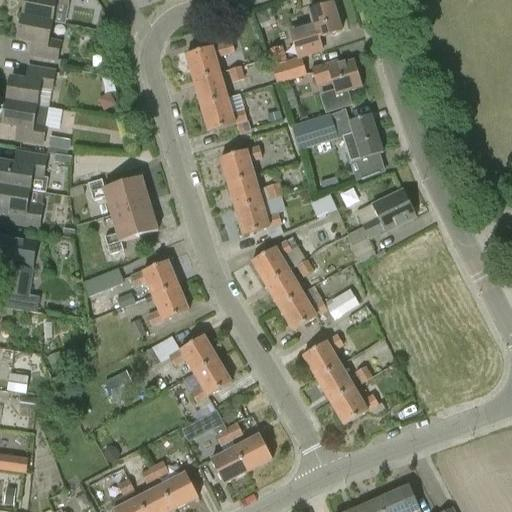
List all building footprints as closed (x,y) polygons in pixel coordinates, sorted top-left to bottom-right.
[(25,0),(22,18),(51,24),(55,4),(68,6),(68,0),(25,0)] [(317,40),(342,32),(333,4),(308,12),(312,26),(303,29),(306,41),(294,44),(298,58),(321,51),(317,40)] [(102,12),(101,12),(97,30),(112,32),(113,27),(102,12)] [(266,13),(256,17),(260,27),(270,23),(266,13)] [(48,41),(51,24),(22,18),(17,39),(33,42),(30,55),(56,60),(60,44),(48,41)] [(185,57),(193,83),(219,75),(214,59),(234,53),(231,43),(227,28),(205,34),(209,49),(185,57)] [(181,37),(168,40),(171,56),(184,53),(181,37)] [(106,41),(93,39),(92,49),(105,52),(106,41)] [(305,77),(300,61),(272,70),(276,86),(305,77)] [(316,86),(331,82),(335,96),(325,99),(329,112),(325,113),(325,114),(351,106),(347,93),(362,88),(354,61),(339,66),(338,61),(326,65),(327,69),(313,74),(316,86)] [(10,79),(6,103),(36,108),(39,88),(50,90),(53,73),(28,69),(26,81),(10,79)] [(243,82),(239,69),(228,73),(232,85),(243,82)] [(201,109),(227,101),(219,75),(193,83),(201,109)] [(110,94),(102,98),(100,105),(104,113),(116,106),(110,94)] [(232,116),(227,101),(201,109),(209,134),(247,123),(244,112),(232,116)] [(48,110),(36,108),(6,103),(2,125),(18,128),(16,141),(42,145),(48,110)] [(278,114),(268,117),(271,126),(280,123),(278,114)] [(383,154),(371,116),(330,129),(334,140),(342,138),(357,183),(386,173),(380,155),(383,154)] [(247,123),(236,126),(239,137),(250,133),(247,123)] [(65,142),(50,140),(47,155),(62,157),(65,142)] [(250,164),(262,160),(259,149),(220,160),(227,185),(254,177),(250,164)] [(0,186),(30,192),(32,179),(42,181),(46,158),(23,154),(21,166),(0,162),(0,186)] [(71,159),(55,156),(54,164),(70,166),(71,159)] [(254,177),(227,185),(235,212),(262,204),(254,177)] [(94,203),(105,200),(117,236),(105,239),(110,257),(124,253),(121,244),(157,233),(141,179),(105,190),(102,181),(88,186),(94,203)] [(27,206),(30,192),(0,186),(0,211),(13,214),(11,226),(38,230),(42,208),(27,206)] [(278,187),(268,190),(271,202),(282,199),(278,187)] [(356,214),(362,230),(368,242),(384,233),(385,234),(416,219),(402,192),(356,214)] [(317,217),(335,209),(329,196),(311,204),(317,217)] [(282,226),(281,221),(279,216),(266,220),(262,204),(235,212),(243,238),(282,226)] [(375,257),(368,242),(362,230),(348,237),(357,265),(375,257)] [(30,273),(35,245),(0,239),(0,263),(10,265),(2,310),(37,315),(39,299),(27,297),(31,273),(30,273)] [(252,264),(266,287),(289,273),(282,260),(292,253),(286,244),(252,264)] [(168,263),(146,272),(131,278),(136,289),(147,284),(154,298),(179,288),(168,263)] [(304,280),(314,274),(308,264),(308,263),(298,268),(304,280)] [(102,276),(108,291),(124,284),(118,269),(102,276)] [(280,310),(303,296),(289,273),(266,287),(280,310)] [(189,313),(179,288),(154,298),(160,313),(148,318),(153,328),(189,313)] [(303,296),(280,310),(294,333),(317,319),(323,329),(359,307),(350,292),(332,303),(333,304),(325,309),(322,304),(311,310),(303,296)] [(132,294),(117,300),(121,310),(136,305),(132,294)] [(136,340),(145,335),(138,321),(129,326),(136,340)] [(326,343),(303,358),(317,382),(341,367),(333,354),(344,347),(337,336),(326,343)] [(185,361),(194,375),(217,361),(204,338),(169,358),(175,367),(185,361)] [(151,369),(161,363),(159,358),(174,349),(168,340),(142,355),(151,369)] [(61,352),(47,358),(52,370),(66,364),(61,352)] [(217,361),(194,375),(181,382),(189,395),(190,394),(196,405),(231,385),(226,375),(217,361)] [(341,367),(317,382),(330,404),(354,390),(341,367)] [(372,379),(371,377),(365,368),(356,374),(363,385),(372,379)] [(135,392),(126,372),(105,382),(114,402),(135,392)] [(70,385),(65,374),(51,381),(55,391),(70,385)] [(7,392),(27,395),(29,377),(9,375),(7,392)] [(373,397),(362,403),(354,390),(330,404),(344,427),(378,407),(373,397)] [(37,403),(22,401),(20,411),(35,412),(37,403)] [(237,425),(226,431),(232,442),(243,436),(237,425)] [(232,442),(226,431),(224,431),(222,426),(213,431),(216,436),(220,448),(232,442)] [(260,436),(235,449),(248,473),(272,461),(260,436)] [(223,486),(248,473),(235,449),(210,462),(223,486)] [(0,471),(26,476),(29,460),(0,455),(0,471)] [(168,473),(164,464),(153,469),(158,479),(168,473)] [(158,479),(153,469),(142,475),(146,484),(158,479)] [(185,474),(162,487),(174,511),(198,499),(185,474)] [(127,482),(119,486),(118,487),(122,497),(133,491),(127,482)] [(172,511),(174,511),(162,487),(137,499),(143,511),(172,511)] [(418,511),(419,511),(408,487),(378,500),(382,511),(418,511)] [(15,493),(7,492),(4,507),(13,508),(15,493)] [(113,511),(143,511),(137,499),(113,511)] [(370,504),(355,511),(382,511),(378,500),(370,504)]
